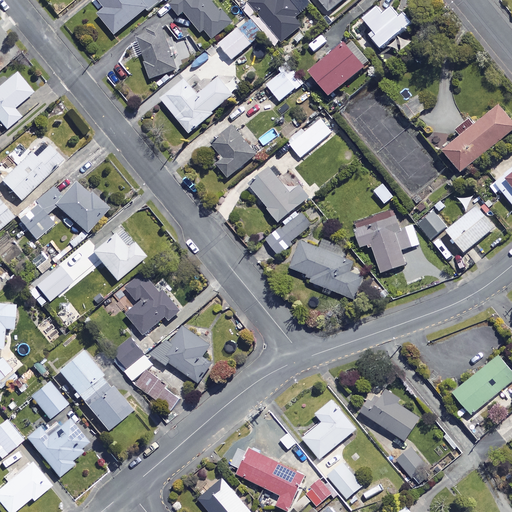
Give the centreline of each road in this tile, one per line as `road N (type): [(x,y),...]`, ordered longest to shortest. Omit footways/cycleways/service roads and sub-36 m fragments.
road 1 (residential): [(11,0),(304,358)]
road 2 (residential): [(304,358),(446,307),(511,265)]
road 3 (residential): [(128,489),(253,384),(304,358)]
